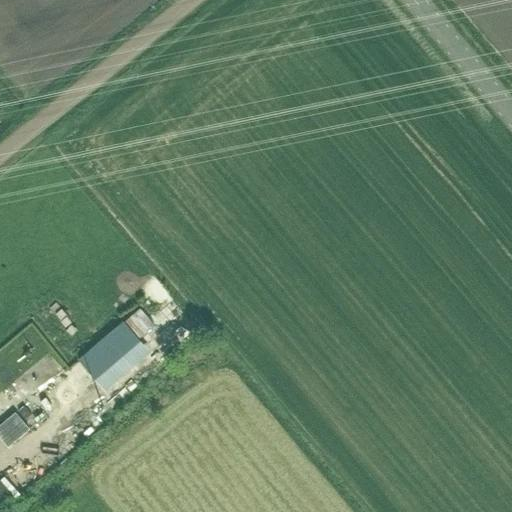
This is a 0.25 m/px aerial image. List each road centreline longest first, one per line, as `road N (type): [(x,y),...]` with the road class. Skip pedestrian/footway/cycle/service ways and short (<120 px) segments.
road 1 (unclassified): [(0,156),(198,0)]
road 2 (tertiary): [(511,118),(411,0)]
